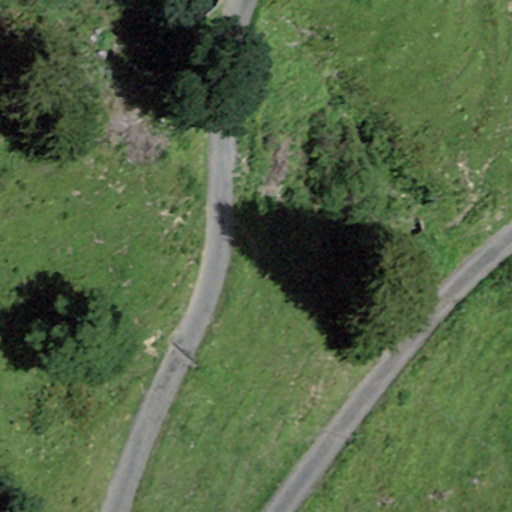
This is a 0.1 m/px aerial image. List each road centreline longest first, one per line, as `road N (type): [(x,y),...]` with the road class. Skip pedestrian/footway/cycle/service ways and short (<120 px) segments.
road 1 (track): [(241,0),(226,88),(220,233),(125,511)]
road 2 (track): [(283,511),(394,368),(511,245)]
